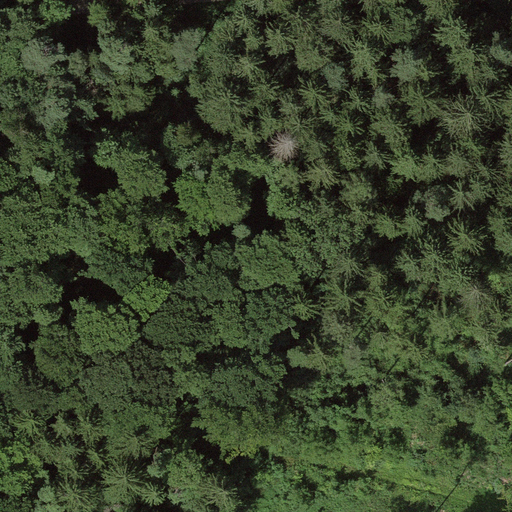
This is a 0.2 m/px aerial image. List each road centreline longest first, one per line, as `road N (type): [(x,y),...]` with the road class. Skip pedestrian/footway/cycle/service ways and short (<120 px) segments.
road 1 (track): [(0,384),(511,501)]
road 2 (track): [(149,0),(0,14)]
